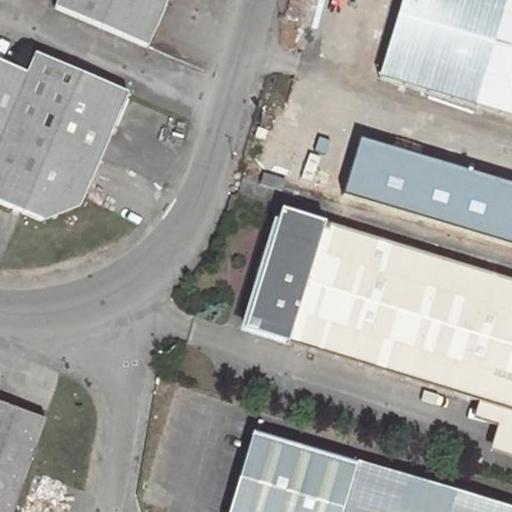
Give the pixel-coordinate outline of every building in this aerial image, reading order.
[(55,0),(51,9),(145,51),(167,0),(55,0)] [(511,0),(399,0),(375,79),(511,119),(511,0)] [(0,205),(42,224),(78,208),(127,93),(32,53),(24,71),(0,61),(0,205)] [(259,182),(282,189),(285,178),(262,171),(259,182)] [(251,331),(477,399),(511,409),(511,446),(510,455),(509,456),(511,456),(511,283),(279,214),(250,306),(258,307),(251,331)] [(510,455),(511,446),(511,409),(477,399),(472,417),(494,423),(487,449),(509,456),(510,455)] [(0,405),(0,511),(11,511),(43,420),(0,405)] [(511,511),(251,436),(227,511),(511,511)]
